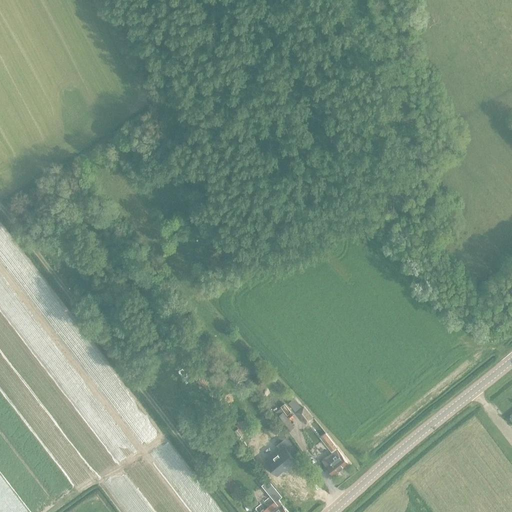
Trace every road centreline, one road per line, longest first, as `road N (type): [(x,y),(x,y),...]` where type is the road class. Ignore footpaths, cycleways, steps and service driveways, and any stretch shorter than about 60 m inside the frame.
road 1 (track): [(237,511),(0,206)]
road 2 (tertiary): [(330,511),(511,359)]
